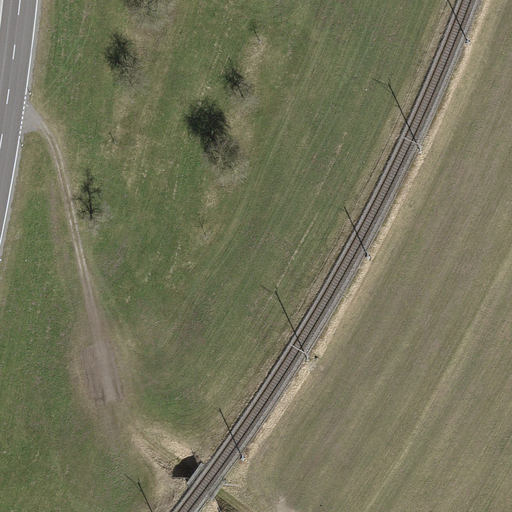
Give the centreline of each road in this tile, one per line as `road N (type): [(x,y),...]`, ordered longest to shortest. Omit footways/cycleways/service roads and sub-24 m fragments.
road 1 (track): [(7,112),(41,129),(60,168),(108,390),(128,425),(245,511)]
road 2 (primary): [(0,167),(19,0)]
